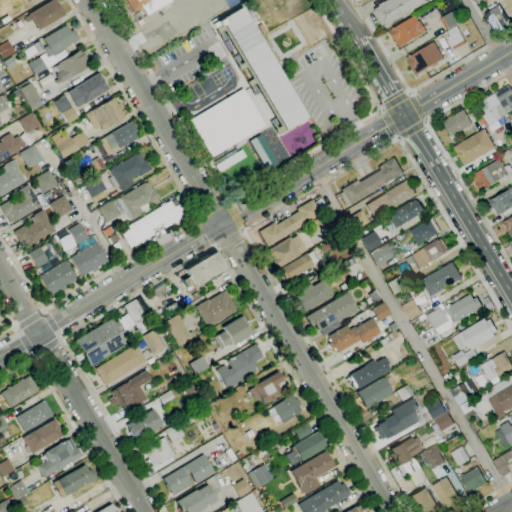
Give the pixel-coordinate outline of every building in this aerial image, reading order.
[(38,31),(31,19),(26,22),(24,18),(28,15),(27,14),(50,0),(55,0),(58,4),(58,3),(61,9),(64,15),(38,31)] [(145,15),(141,7),(132,13),(124,0),(168,0),(169,1),(145,15)] [(430,0),(383,28),(373,10),(379,6),(379,5),(387,0),(430,0)] [(511,0),(503,0),(511,18),(511,0)] [(496,3),(497,6),(499,5),(511,24),(495,34),(483,14),(490,10),(488,8),(496,3)] [(241,7),(213,25),(278,137),(307,120),(241,7)] [(446,30),(439,18),(452,11),(458,23),(446,30)] [(398,48),(394,41),(395,41),(393,38),(391,39),(389,35),(391,34),(389,30),(415,15),(418,21),(420,21),(426,32),(417,37),(418,38),(415,40),(414,38),(407,43),(408,45),(403,47),(402,45),(398,48)] [(49,57),(43,48),(47,46),(42,38),(66,24),(70,31),(73,29),(79,39),(49,57)] [(454,50),(447,37),(450,35),(447,31),(456,26),(459,30),(458,30),(466,43),(454,50)] [(2,59),(0,55),(0,44),(7,40),(8,41),(9,41),(15,50),(14,51),(14,52),(2,59)] [(415,76),(410,69),(411,68),(405,58),(433,42),(444,59),(437,63),(438,64),(432,67),(431,66),(415,76)] [(26,59),(22,52),(33,45),(37,52),(26,59)] [(57,84),(54,80),(58,78),(55,74),(58,73),(54,66),(58,64),(57,63),(80,49),(81,50),(83,49),(87,54),(85,56),(90,64),(67,79),(67,78),(61,82),(60,82),(57,84)] [(7,69),(3,61),(12,56),(16,63),(7,69)] [(34,75),(27,64),(39,56),(46,68),(34,75)] [(76,108),(66,92),(73,88),(98,72),(108,89),(83,104),(76,108)] [(31,111),(28,105),(28,106),(18,89),(16,86),(28,79),(39,99),(38,100),(41,105),(31,111)] [(488,125),(475,104),(508,84),(511,91),(511,109),(501,116),(501,117),(488,125)] [(243,88),(189,120),(211,157),(265,125),(243,88)] [(15,97),(11,92),(17,89),(20,94),(15,97)] [(0,112),(0,95),(1,96),(4,94),(11,105),(8,107),(8,108),(0,112)] [(59,113),(53,102),(64,95),(71,106),(59,113)] [(102,131),(99,126),(94,129),(84,114),(112,97),(117,104),(118,103),(122,109),(120,110),(124,116),(109,125),(110,126),(102,131)] [(454,137),(453,135),(451,137),(442,121),(448,118),(447,117),(451,114),(452,116),(464,109),(471,105),(477,115),(480,114),(487,126),(481,129),(475,119),(470,122),(471,124),(456,133),(457,135),(454,137)] [(67,123),(61,113),(71,107),(77,117),(67,123)] [(25,133),(17,120),(31,111),(39,125),(25,133)] [(107,156),(98,141),(103,138),(103,137),(131,121),(136,130),(133,132),(137,137),(118,148),(119,149),(107,156)] [(464,166),(459,159),(460,158),(457,153),(456,154),(453,147),(484,129),(495,148),(464,166)] [(70,138),(82,131),(89,142),(77,149),(70,138)] [(0,138),(9,132),(13,138),(18,135),(25,146),(0,161),(0,138)] [(28,146),(19,136),(23,132),(33,141),(28,146)] [(77,149),(62,158),(54,146),(55,145),(53,142),(66,134),(68,137),(69,136),(70,138),(77,149)] [(247,141),(264,171),(276,164),(259,134),(247,141)] [(28,168),(19,153),(33,145),(42,159),(28,168)] [(121,191),(118,185),(113,188),(107,178),(112,175),(109,170),(135,153),(136,154),(138,153),(143,161),(145,160),(151,169),(139,176),(137,174),(130,178),(133,183),(130,184),(131,186),(121,191)] [(345,206),(340,197),(337,199),(335,196),(342,191),(341,189),(357,179),(358,182),(379,169),(377,167),(393,157),(403,173),(350,205),(349,204),(345,206)] [(89,178),(83,168),(84,167),(83,165),(91,160),(92,162),(99,158),(104,167),(100,169),(102,171),(97,173),(96,172),(95,172),(96,174),(89,178)] [(481,192),(476,183),(473,178),(476,176),(475,174),(499,159),(508,175),(486,188),(487,189),(485,191),(484,190),(481,192)] [(0,175),(4,173),(1,167),(4,165),(3,165),(12,160),(14,160),(17,165),(16,166),(24,181),(0,195),(0,175)] [(42,193),(33,178),(48,169),(57,184),(42,193)] [(91,198),(82,184),(97,175),(106,189),(91,198)] [(373,219),(365,205),(407,180),(415,194),(397,205),(398,206),(392,209),(391,208),(373,219)] [(130,220),(117,198),(144,182),(145,183),(147,182),(152,189),(153,189),(159,198),(148,205),(149,207),(148,208),(149,209),(142,213),(140,215),(139,214),(130,220)] [(10,223),(5,215),(4,215),(0,209),(0,204),(9,199),(11,202),(18,197),(15,193),(18,191),(17,190),(27,184),(34,196),(40,193),(46,203),(41,207),(40,206),(13,222),(12,221),(10,223)] [(498,216),(494,209),(493,209),(489,201),(508,190),(507,190),(511,187),(511,207),(501,214),(498,216)] [(57,218),(48,204),(63,195),(72,209),(57,218)] [(106,223),(97,208),(112,199),(120,214),(106,223)] [(267,247),(258,231),(273,222),(275,224),(297,211),(296,209),(311,199),(320,215),(267,247)] [(396,228),(388,215),(410,202),(416,199),(417,202),(419,201),(424,210),(417,214),(418,216),(396,228)] [(129,248),(125,240),(120,231),(170,200),(174,207),(178,204),(185,215),(178,220),(179,221),(171,226),(170,224),(164,228),(162,223),(151,230),(153,234),(133,246),(133,245),(131,246),(131,247),(129,248)] [(24,248),(20,240),(18,241),(13,231),(24,224),(26,227),(33,222),(30,218),(33,216),(32,215),(42,209),(51,224),(52,223),(54,227),(53,228),(55,231),(28,247),(27,246),(24,248)] [(355,229),(348,217),(360,210),(368,222),(355,229)] [(511,238),(511,239),(505,230),(507,229),(503,222),(511,216),(511,238)] [(409,231),(432,217),(440,231),(437,233),(438,233),(430,238),(431,239),(428,241),(427,240),(417,245),(415,246),(416,246),(411,249),(408,244),(413,241),(414,244),(416,243),(409,231)] [(76,244),(67,230),(78,223),(87,237),(76,244)] [(368,253),(360,238),(373,231),(381,244),(380,245),(380,246),(368,253)] [(111,243),(108,237),(115,233),(119,239),(111,243)] [(280,266),(278,263),(275,265),(266,250),(289,236),(290,238),(296,235),(305,250),(298,254),(299,255),(280,266)] [(418,270),(414,263),(413,264),(412,262),(408,265),(405,260),(410,257),(409,256),(423,248),(423,247),(437,239),(438,240),(441,239),(448,251),(445,252),(446,253),(418,270)] [(45,250),(41,245),(46,242),(49,247),(45,250)] [(80,276),(69,258),(76,254),(75,252),(79,251),(86,247),(85,246),(88,245),(89,246),(96,242),(107,260),(96,267),(98,269),(92,272),(91,270),(80,276)] [(376,266),(369,253),(387,242),(395,256),(376,266)] [(36,268),(26,251),(33,247),(34,249),(38,247),(47,261),(36,268)] [(288,279),(287,278),(285,279),(279,269),(305,253),(306,254),(312,250),(318,260),(310,265),(311,265),(288,279)] [(187,291),(180,280),(187,276),(183,270),(214,251),(225,269),(187,291)] [(49,295),(37,276),(64,260),(76,280),(65,286),(66,288),(61,291),(60,289),(49,295)] [(430,297),(420,281),(448,264),(447,263),(451,261),(461,278),(430,297)] [(213,288),(209,281),(220,274),(225,282),(213,288)] [(393,295),(386,283),(397,278),(403,289),(393,295)] [(303,311),(294,296),(301,292),(299,289),(309,283),(311,286),(323,279),(332,294),(303,311)] [(158,298),(153,289),(164,282),(170,291),(158,298)] [(414,299),(409,291),(418,285),(423,293),(419,296),(418,296),(414,299)] [(206,328),(194,306),(207,299),(207,300),(224,290),(229,298),(228,298),(236,310),(206,328)] [(373,302),(368,294),(375,290),(379,297),(377,298),(377,299),(373,302)] [(194,299),(190,295),(196,291),(199,296),(194,299)] [(322,336),(319,330),(318,331),(314,325),(310,327),(304,316),(321,307),(347,292),(353,302),(351,304),(356,312),(338,322),(340,325),(322,336)] [(434,329),(426,315),(440,307),(442,310),(447,307),(448,309),(450,308),(448,306),(471,293),(474,298),(477,297),(483,307),(457,321),(454,322),(449,313),(448,314),(451,320),(434,329)] [(184,304),(181,299),(187,296),(190,301),(184,304)] [(140,334),(123,306),(134,299),(137,303),(139,301),(147,314),(145,316),(152,327),(140,334)] [(408,320),(400,307),(413,299),(421,312),(408,320)] [(378,321),(371,309),(383,302),(390,314),(389,314),(390,315),(387,317),(386,316),(378,321)] [(156,322),(154,318),(160,314),(163,319),(156,322)] [(178,347),(164,322),(177,314),(188,333),(192,331),(194,335),(194,334),(195,336),(178,347)] [(219,348),(212,337),(223,330),(222,327),(239,317),(240,318),(241,316),(251,332),(249,334),(250,334),(232,345),(230,341),(219,348)] [(337,353),(335,350),(334,351),(332,348),(331,349),(328,344),(329,343),(327,339),(328,339),(327,336),(346,325),(348,329),(354,326),(355,328),(371,318),(379,333),(370,339),(371,340),(367,343),(366,341),(362,343),(359,339),(337,353)] [(458,367),(452,356),(462,350),(464,353),(471,349),(468,345),(459,350),(452,338),(484,318),(486,321),(490,319),(497,331),(493,334),(495,336),(474,349),(478,355),(468,361),(469,361),(458,367)] [(89,366),(73,340),(109,319),(110,320),(111,319),(114,323),(118,320),(122,328),(117,332),(125,345),(89,366)] [(126,341),(120,332),(131,326),(136,334),(126,341)] [(151,354),(140,337),(153,329),(163,347),(151,354)] [(382,346),(379,341),(387,336),(390,341),(382,346)] [(227,389),(216,370),(224,365),(227,369),(230,368),(226,361),(254,343),(262,357),(255,361),(256,364),(253,366),(256,371),(227,389)] [(111,386),(109,383),(104,386),(94,369),(134,344),(144,361),(146,365),(111,386)] [(487,382),(480,371),(483,369),(481,365),(492,359),(504,352),(509,360),(508,360),(511,366),(511,368),(499,377),(499,376),(490,382),(489,381),(487,382)] [(194,375),(188,364),(201,356),(208,368),(194,375)] [(356,388),(355,387),(354,388),(350,382),(352,381),(351,381),(350,381),(347,377),(349,376),(348,375),(364,366),(364,365),(373,360),(374,363),(382,358),(388,369),(356,388)] [(129,411),(125,404),(119,408),(116,403),(112,406),(107,399),(112,396),(109,392),(128,381),(127,381),(145,370),(151,379),(139,386),(146,399),(141,402),(142,403),(129,411)] [(262,404),(259,397),(254,400),(248,390),(252,387),(252,386),(278,371),(283,380),(282,380),(284,383),(280,385),(284,392),(275,397),(276,398),(270,401),(269,400),(262,404)] [(498,419),(496,415),(497,415),(488,399),(484,392),(511,375),(511,408),(506,412),(505,411),(503,412),(505,415),(498,419)] [(9,408),(0,393),(6,389),(5,388),(9,385),(10,387),(19,381),(18,380),(21,378),(22,379),(29,376),(38,391),(9,408)] [(365,409),(355,392),(381,377),(382,378),(384,377),(388,385),(392,391),(390,392),(391,395),(389,396),(389,395),(365,409)] [(458,406),(449,391),(460,384),(460,385),(466,382),(474,396),(458,406)] [(401,401),(395,391),(407,384),(412,395),(401,401)] [(162,405),(157,397),(169,390),(174,398),(162,405)] [(282,423),(272,406),(282,400),(282,399),(291,394),(294,400),(296,398),(300,405),(298,406),(300,410),(292,415),(293,416),(282,423)] [(381,439),(374,427),(377,426),(376,424),(392,415),(389,411),(413,398),(418,408),(412,411),(417,421),(405,428),(391,435),(384,439),(384,437),(381,439)] [(467,419),(465,414),(464,414),(459,406),(471,399),(476,407),(472,410),(475,414),(467,419)] [(24,432),(14,417),(43,400),(52,415),(24,432)] [(171,443),(163,430),(201,408),(201,409),(206,406),(209,412),(204,414),(205,415),(180,430),(183,435),(171,443)] [(135,441),(133,438),(132,439),(128,431),(129,431),(125,425),(152,409),(162,426),(135,441)] [(441,431),(434,420),(447,412),(454,423),(441,431)] [(0,431),(0,415),(8,427),(0,431)] [(503,447),(495,432),(500,429),(499,426),(508,421),(511,426),(511,425),(511,422),(509,417),(511,415),(511,445),(511,446),(509,443),(503,447)] [(31,454),(28,449),(26,450),(24,447),(26,446),(21,438),(54,419),(63,435),(31,454)] [(299,440),(293,430),(306,422),(312,432),(299,440)] [(290,465),(284,455),(291,451),(289,448),(292,446),(317,431),(326,446),(301,461),(300,460),(297,461),(290,465)] [(398,465),(396,461),(393,463),(388,455),(391,453),(389,449),(399,443),(400,443),(410,437),(412,439),(417,436),(423,447),(418,450),(419,451),(409,458),(398,465)] [(152,467),(149,462),(148,463),(146,460),(148,459),(146,457),(143,459),(138,451),(156,440),(156,441),(164,437),(166,441),(167,440),(174,453),(152,467)] [(42,478),(35,466),(45,460),(42,455),(45,453),(44,452),(65,440),(66,441),(69,439),(74,448),(75,447),(76,449),(78,448),(81,453),(79,455),(80,456),(55,470),(42,478)] [(432,470),(421,452),(436,443),(441,452),(439,453),(445,462),(432,470)] [(457,466),(450,453),(462,446),(469,459),(457,466)] [(303,495),(289,471),(324,450),(334,466),(314,478),(319,485),(303,495)] [(511,481),(505,485),(499,475),(500,475),(497,470),(492,461),(510,450),(511,453),(511,457),(507,460),(509,463),(507,464),(507,465),(511,462),(511,481)] [(239,460),(235,454),(240,451),(243,457),(239,460)] [(172,495),(169,490),(168,491),(164,485),(165,484),(162,478),(203,454),(214,473),(195,484),(189,473),(185,476),(190,484),(172,495)] [(2,477),(0,473),(0,462),(7,458),(14,470),(2,477)] [(61,499),(51,482),(56,480),(84,464),(87,471),(90,469),(95,479),(70,493),(61,499)] [(255,488),(246,474),(263,464),(272,478),(255,488)] [(470,493),(468,490),(467,491),(464,487),(466,486),(460,475),(463,473),(464,474),(477,466),(485,480),(486,480),(487,483),(470,493)] [(447,511),(431,487),(446,477),(462,502),(447,511)] [(238,498),(231,486),(242,479),(250,491),(238,498)] [(16,500),(9,488),(20,480),(28,492),(16,500)] [(301,511),(297,504),(337,480),(340,485),(343,483),(350,494),(323,510),(325,511),(301,511)] [(196,511),(184,511),(182,511),(180,511),(175,501),(195,489),(196,491),(207,484),(212,492),(214,491),(216,494),(214,495),(217,500),(213,502),(214,502),(196,511)] [(415,511),(407,498),(425,487),(440,511),(415,511)] [(240,511),(234,502),(251,492),(262,511),(240,511)] [(7,511),(0,511),(0,502),(7,499),(11,505),(9,506),(11,510),(7,511)]
